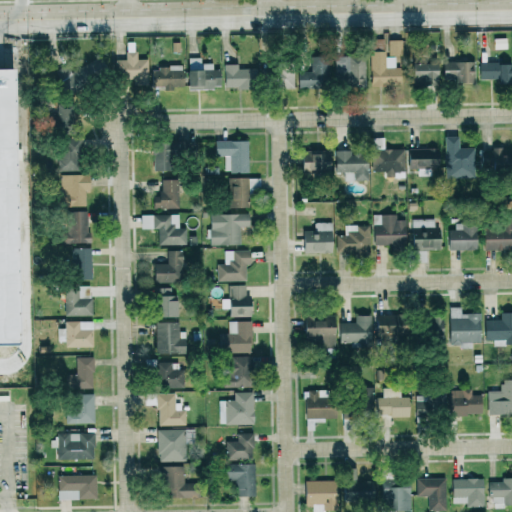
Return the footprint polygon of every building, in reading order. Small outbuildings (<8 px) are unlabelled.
[(401,40),(387,40),(388,54),(401,54),(401,40)] [(147,85),(147,59),(136,59),(136,52),(124,51),(124,60),(114,60),(114,79),(133,79),(133,85),(147,85)] [(310,57),(310,71),(297,72),(297,89),(327,88),(326,56),(310,57)] [(334,56),(333,86),(364,87),(365,57),(334,56)] [(0,57),(11,57),(12,83),(0,83),(0,57)] [(200,57),(188,58),(189,87),(219,86),(219,70),(212,70),(211,63),(200,64),(200,57)] [(474,62),(442,61),(442,79),(454,79),(454,82),(474,83),(474,62)] [(435,62),(410,63),(411,83),(436,82),(435,62)] [(497,62),(478,62),(479,79),(497,78),(497,62)] [(237,69),(237,64),(223,65),(224,89),(254,88),(253,69),(237,69)] [(498,64),(498,84),(510,84),(510,64),(498,64)] [(293,89),(293,65),(272,65),(272,88),(293,89)] [(150,87),(162,87),(162,90),(181,90),(181,67),(151,67),(150,87)] [(49,120),(49,126),(73,126),(73,104),(56,104),(56,120),(49,120)] [(403,149),(383,149),(383,137),(371,137),(370,171),(385,172),(385,178),(403,178),(403,149)] [(57,171),(78,171),(79,138),(58,138),(57,171)] [(224,156),(224,172),(248,172),(247,140),(214,141),(214,156),(224,156)] [(151,143),(152,170),(172,170),(171,142),(151,143)] [(407,169),(437,169),(437,148),(406,149),(407,169)] [(473,148),(446,148),(445,178),(461,178),(461,173),(473,173),(473,148)] [(480,168),(511,169),(511,149),(480,149),(480,168)] [(328,150),(300,151),(300,173),(329,172),(328,150)] [(343,180),(367,180),(366,151),(334,152),(334,172),(343,172),(343,180)] [(59,175),(60,207),(85,206),(85,192),(89,192),(88,174),(59,175)] [(177,208),(177,179),(160,179),(160,196),(152,196),(153,208),(177,208)] [(66,212),(67,243),(88,242),(87,211),(66,212)] [(239,244),(239,227),(248,227),(248,213),(209,214),(210,245),(239,244)] [(158,245),(186,244),(186,228),(178,228),(178,214),(140,214),(140,229),(157,228),(158,245)] [(396,215),(373,214),(372,245),(405,246),(405,220),(396,219),(396,215)] [(437,250),(437,219),(410,219),(411,250),(437,250)] [(511,219),(496,219),(496,227),(483,227),(483,251),(511,250),(511,219)] [(313,223),(313,231),(301,231),(302,254),(331,253),(330,222),(313,223)] [(449,250),(476,251),(476,225),(450,224),(449,250)] [(335,235),(336,255),(369,254),(368,225),(343,226),(344,235),(335,235)] [(71,248),(72,280),(91,279),(90,248),(71,248)] [(154,282),(183,282),(183,250),(167,250),(167,263),(154,263),(154,282)] [(247,250),(224,250),(224,264),(216,264),(217,281),(247,281),(247,250)] [(77,285),(63,285),(64,316),(91,316),(91,298),(77,299),(77,285)] [(244,285),(227,285),(228,317),(249,316),(249,295),(244,295),(244,285)] [(170,287),(155,288),(156,317),(176,317),(176,295),(171,295),(170,287)] [(448,344),(459,344),(459,346),(480,346),(479,313),(461,314),(460,307),(448,307),(448,344)] [(484,340),(511,338),(511,312),(499,313),(499,319),(484,320),(484,340)] [(338,323),(338,344),(370,343),(370,315),(354,316),(354,322),(338,323)] [(374,336),(403,336),(403,315),(375,315),(374,336)] [(302,348),(332,348),(333,317),(303,317),(302,348)] [(442,317),(424,317),(423,340),(442,341),(442,317)] [(92,347),(91,321),(64,322),(64,328),(57,328),(57,341),(65,341),(65,348),(92,347)] [(250,321),(227,322),(227,334),(219,334),(219,353),(250,352),(250,321)] [(178,322),(155,323),(155,354),(184,353),(184,338),(178,338),(178,322)] [(224,356),(223,385),(250,386),(250,357),(224,356)] [(91,357),(75,357),(75,374),(65,375),(65,389),(92,388),(91,357)] [(180,387),(180,369),(171,370),(171,361),(146,361),(146,373),(156,373),(156,387),(180,387)] [(511,414),(511,387),(511,388),(511,380),(500,380),(501,390),(487,391),(488,415),(511,414)] [(372,387),(354,388),(355,413),(373,412),(372,387)] [(408,416),(408,397),(399,397),(399,387),(381,387),(382,398),(375,398),(376,417),(408,416)] [(316,391),(304,390),(303,418),(335,419),(335,398),(316,397),(316,391)] [(449,415),(465,415),(465,390),(449,390),(449,415)] [(218,400),(218,424),(253,423),(252,392),(233,392),(233,400),(218,400)] [(415,393),(415,414),(445,413),(445,392),(415,393)] [(157,425),(184,425),(184,410),(174,410),(174,393),(156,394),(157,425)] [(93,423),(93,394),(67,394),(67,423),(93,423)] [(144,405),(155,405),(155,394),(144,394),(144,405)] [(156,429),(157,461),(185,461),(185,429),(156,429)] [(52,433),(52,447),(56,447),(57,459),(94,458),(93,432),(52,433)] [(225,441),(225,460),(252,460),(252,433),(236,433),(236,441),(225,441)] [(235,496),(254,496),(253,464),(224,464),(224,480),(234,480),(235,496)] [(181,466),(160,466),(161,499),(192,498),(192,483),(182,483),(181,466)] [(343,502),(372,502),(372,481),(355,481),(356,469),(344,468),(343,502)] [(380,471),(380,511),(409,511),(409,479),(394,479),(394,471),(380,471)] [(96,499),(95,474),(57,475),(57,499),(96,499)] [(487,482),(487,497),(503,497),(503,505),(511,504),(511,477),(501,478),(501,482),(487,482)] [(427,511),(445,510),(445,478),(415,478),(416,496),(427,496),(427,511)] [(451,479),(451,504),(465,503),(465,508),(483,507),(482,479),(451,479)] [(303,481),(304,505),(311,505),(311,511),(323,511),(323,504),(335,503),(335,480),(303,481)]
